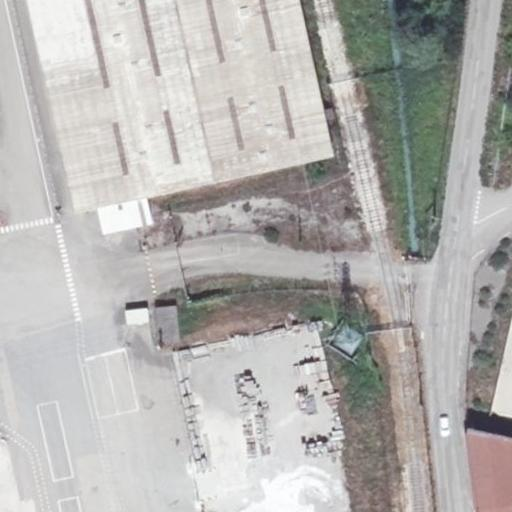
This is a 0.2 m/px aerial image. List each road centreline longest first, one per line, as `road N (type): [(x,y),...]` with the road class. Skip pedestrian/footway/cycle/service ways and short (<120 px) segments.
road 1 (unknown): [(92,511),(8,97),(0,0)]
road 2 (tertiary): [(487,0),(445,316),(457,511)]
